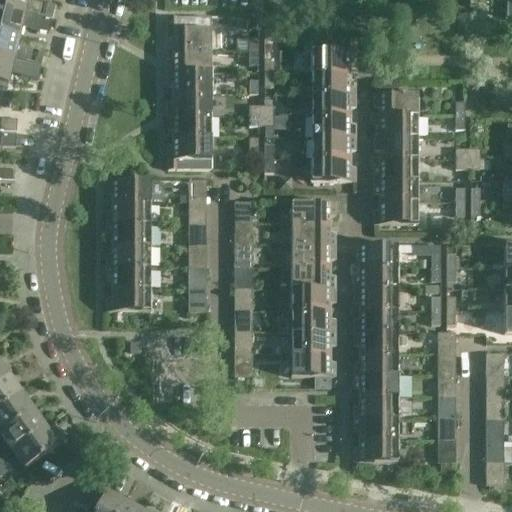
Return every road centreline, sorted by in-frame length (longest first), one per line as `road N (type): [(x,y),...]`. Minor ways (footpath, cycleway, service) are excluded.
road 1 (tertiary): [(105,0),(47,230)]
road 2 (tertiary): [(47,230),(59,334),(74,372),(120,427)]
road 3 (residential): [(219,376),(222,402),(241,416),(300,416),(296,504)]
road 4 (tertiary): [(120,427),(195,475),(296,504)]
road 5 (residential): [(219,376),(218,200)]
